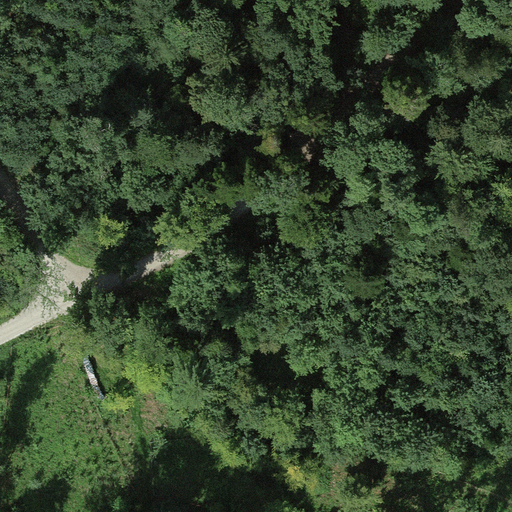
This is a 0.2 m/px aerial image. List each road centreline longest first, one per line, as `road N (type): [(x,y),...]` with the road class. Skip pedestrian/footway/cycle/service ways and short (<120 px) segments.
road 1 (track): [(72,303),(204,237),(309,151),(448,0)]
road 2 (track): [(0,184),(72,303)]
